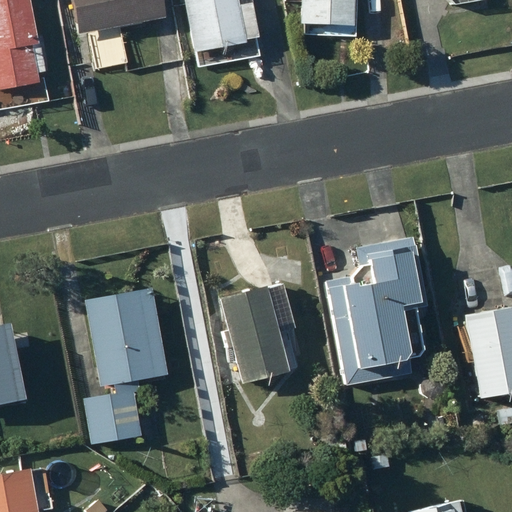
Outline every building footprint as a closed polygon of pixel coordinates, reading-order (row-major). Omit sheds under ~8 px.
[(0,0),(0,94),(37,88),(35,77),(43,75),(39,48),(36,49),(27,0),(0,0)] [(69,0),(77,39),(164,22),(159,0),(69,0)] [(182,0),(193,55),(257,44),(249,0),(182,0)] [(301,29),(301,39),(355,40),(355,0),(298,0),(299,29),(301,29)] [(400,309),(425,304),(412,235),(354,247),(358,264),(367,262),(371,282),(356,285),(356,280),(350,281),(350,277),(324,282),(344,384),(410,371),(407,356),(409,356),(400,309)] [(511,264),(497,267),(502,295),(511,292),(511,264)] [(218,297),(241,382),(287,370),(287,368),(295,366),(285,328),(293,326),(281,283),(265,287),(264,285),(218,297)] [(164,373),(150,286),(83,297),(98,385),(113,382),(114,392),(82,397),(90,444),(132,437),(133,442),(162,437),(159,418),(143,421),(136,378),(164,373)] [(511,305),(463,314),(478,398),(511,391),(511,305)] [(0,321),(0,401),(23,397),(7,320),(0,321)] [(448,415),(438,417),(441,433),(452,431),(448,415)] [(342,439),(327,443),(330,457),(346,453),(342,439)] [(385,454),(370,457),(372,469),(388,466),(385,454)] [(0,511),(32,511),(36,510),(29,467),(0,472),(0,511)] [(465,511),(463,499),(405,511),(465,511)] [(97,500),(84,510),(85,511),(101,511),(105,510),(97,500)]
